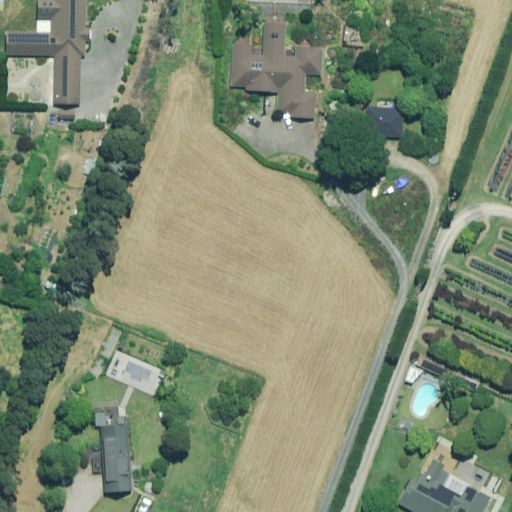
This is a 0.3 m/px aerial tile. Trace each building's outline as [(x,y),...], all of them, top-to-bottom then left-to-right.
[(94,30),(90,29),(91,0),(48,0),(49,2),(39,1),(39,9),(38,24),(52,24),(51,31),(8,29),(8,57),(56,58),(55,105),(82,106),(83,55),(87,55),(87,42),(93,42),(94,30)] [(363,48),(365,28),(366,20),(353,18),(352,27),(347,27),(345,46),(363,48)] [(253,56),(254,45),(236,43),(232,87),(245,88),(245,91),(281,94),(279,115),(290,116),(289,118),(316,120),(318,94),(306,93),(308,76),(322,77),(325,50),(297,48),(297,59),(286,58),(288,22),(267,21),(264,57),(253,56)] [(405,110),(368,109),(367,137),(404,138),(405,110)] [(422,374),(414,368),(405,380),(413,385),(422,374)] [(133,493),(129,427),(103,428),(107,494),(133,493)] [(451,470),(434,461),(427,477),(417,472),(399,506),(411,511),(484,511),(490,500),(467,488),(463,497),(443,487),(451,470)] [(151,511),(155,503),(144,498),(138,511),(151,511)]
